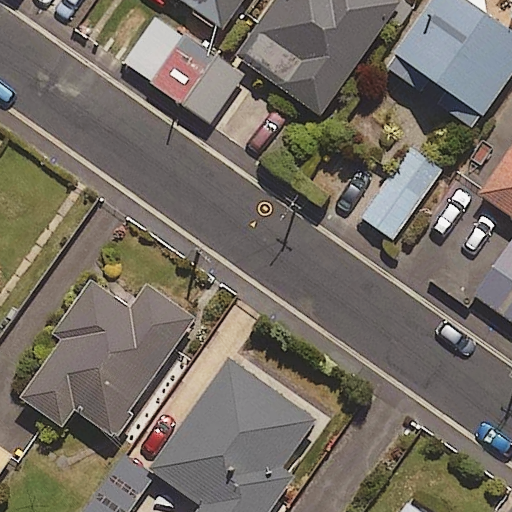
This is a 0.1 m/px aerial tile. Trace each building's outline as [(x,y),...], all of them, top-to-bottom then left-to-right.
[(171,0),(223,37),(249,0),(171,0)] [(401,12),(383,0),(284,0),(239,65),(323,124),(401,12)] [(511,86),(511,44),(448,0),(439,0),(387,75),(422,100),(428,91),(482,129),(511,86)] [(157,21),(124,64),(151,84),(184,41),(157,21)] [(245,80),(220,63),(187,113),(212,129),(245,80)] [(444,176),(412,153),(362,221),(394,245),(444,176)] [(511,156),(481,201),(511,222),(511,156)] [(511,250),(477,302),(511,325),(511,250)] [(134,319),(93,291),(59,343),(65,347),(23,410),(64,437),(76,418),(117,445),(194,329),(148,298),(134,319)] [(318,428),(232,368),(155,479),(201,511),(277,511),(296,486),(284,477),(318,428)] [(0,481),(14,461),(0,451),(0,481)]
